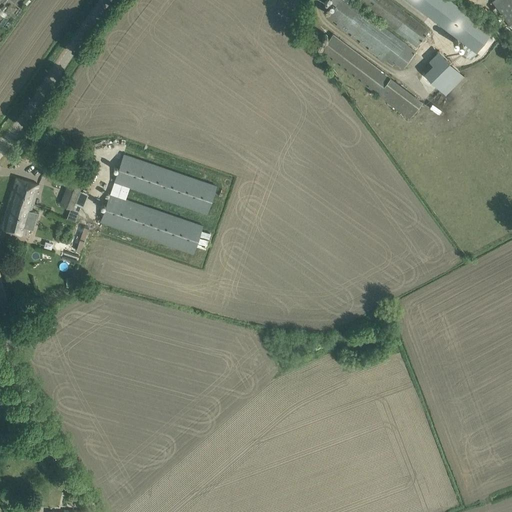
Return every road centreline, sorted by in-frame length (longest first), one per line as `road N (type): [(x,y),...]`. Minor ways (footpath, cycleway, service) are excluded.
road 1 (unclassified): [(92,511),(34,413),(0,301)]
road 2 (tertiary): [(0,148),(106,0)]
